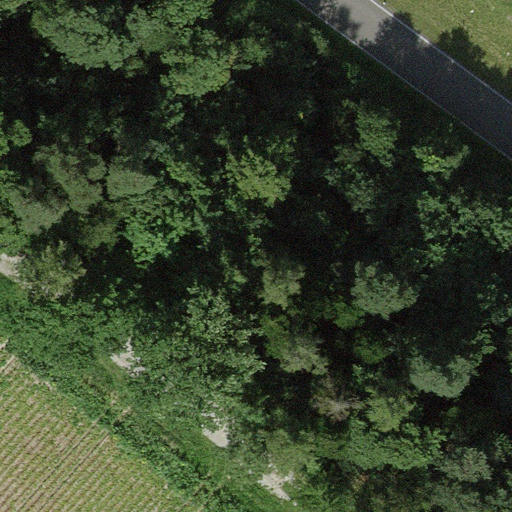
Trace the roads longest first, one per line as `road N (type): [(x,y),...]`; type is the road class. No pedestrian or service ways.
road 1 (track): [(0,261),(158,374),(298,511)]
road 2 (unclassified): [(341,0),(511,126)]
